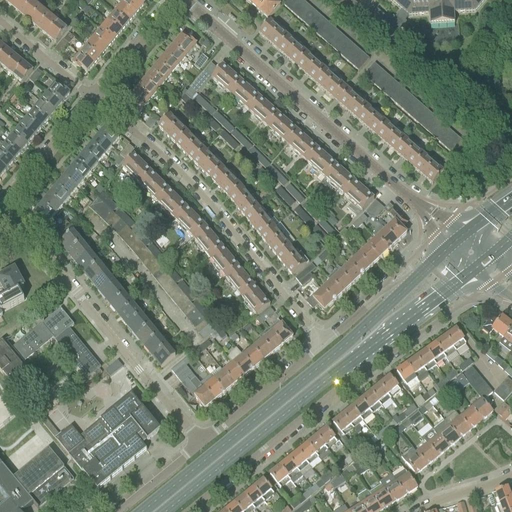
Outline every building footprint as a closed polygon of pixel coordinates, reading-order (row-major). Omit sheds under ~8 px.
[(6,0),(4,2),(13,9),(20,0),(6,0)] [(20,0),(13,9),(21,16),(32,3),(28,0),(20,0)] [(77,0),(74,4),(82,11),(85,8),(77,0)] [(115,0),(115,1),(121,6),(128,12),(130,10),(136,15),(143,6),(138,1),(138,0),(115,0)] [(280,8),(270,0),(259,0),(252,8),(268,21),(280,8)] [(289,12),(299,0),(289,0),(283,7),(289,12)] [(299,0),(289,12),(295,17),(306,4),(300,0),(299,0)] [(351,0),(336,0),(333,4),(349,18),(359,7),(351,0)] [(365,22),(361,27),(385,47),(406,23),(405,21),(409,17),(429,15),(430,26),(455,24),(454,14),(475,13),(485,0),(389,0),(402,11),(391,23),(377,10),(373,14),(370,18),(366,22),(365,22)] [(21,16),(30,23),(41,10),(32,3),(21,16)] [(295,17),(301,22),(311,9),(306,4),(295,17)] [(121,6),(114,15),(121,20),(123,18),(129,23),(136,15),(130,10),(128,12),(121,6)] [(85,8),(82,11),(84,15),(86,17),(91,10),(90,9),(85,8)] [(301,22),(306,27),(317,14),(311,9),(301,22)] [(30,23),(38,30),(49,17),(41,10),(30,23)] [(351,17),(361,27),(365,22),(354,13),(351,17)] [(312,32),(323,19),(317,14),(306,27),(312,32)] [(114,15),(107,23),(114,29),(116,27),(122,32),(129,23),(123,18),(121,20),(114,15)] [(38,30),(47,37),(58,24),(49,17),(38,30)] [(318,37),(329,25),(323,19),(312,32),(318,37)] [(287,37),(270,22),(259,35),(276,50),(287,37)] [(107,23),(100,32),(107,37),(109,35),(115,40),(122,32),(116,27),(114,29),(107,23)] [(58,24),(47,37),(56,44),(66,31),(58,24)] [(324,42),(335,30),(329,25),(318,37),(324,42)] [(324,42),(329,47),(340,35),(335,30),(324,42)] [(100,32),(93,40),(100,46),(102,44),(108,49),(115,40),(109,35),(107,37),(100,32)] [(329,47),(335,52),(346,40),(340,35),(329,47)] [(306,54),(287,37),(276,50),(295,67),(306,54)] [(181,38),(174,46),(180,51),(178,53),(185,59),(196,46),(187,39),(185,41),(181,38)] [(54,51),(59,55),(68,45),(62,40),(54,51)] [(93,40),(86,49),(93,54),(95,52),(101,57),(108,49),(102,44),(100,46),(93,40)] [(341,57),(352,45),(346,40),(335,52),(341,57)] [(347,62),(358,50),(352,45),(341,57),(347,62)] [(174,46),(167,55),(173,60),(171,62),(178,68),(185,59),(178,53),(180,51),(174,46)] [(86,49),(79,57),(86,63),(88,61),(94,66),(101,57),(95,52),(93,54),(86,49)] [(353,67),(363,55),(358,50),(347,62),(353,67)] [(0,59),(0,67),(4,71),(15,58),(7,51),(0,59)] [(326,71),(306,54),(295,67),(315,84),(326,71)] [(167,55),(160,63),(165,68),(164,70),(171,76),(178,68),(171,62),(173,60),(167,55)] [(358,72),(369,60),(363,55),(353,67),(358,72)] [(86,63),(79,57),(72,66),(85,77),(94,66),(88,61),(86,63)] [(202,57),(194,67),(199,71),(207,62),(208,61),(202,57)] [(4,71),(13,78),(24,65),(15,58),(4,71)] [(160,63),(153,72),(158,77),(157,79),(164,85),(171,76),(164,70),(165,68),(160,63)] [(374,64),(363,77),(369,82),(380,69),(374,64)] [(24,65),(13,78),(22,85),(33,72),(24,65)] [(185,96),(191,101),(217,70),(211,65),(185,96)] [(230,96),(242,84),(222,67),(211,80),(230,96)] [(380,69),(369,82),(374,87),(385,74),(380,69)] [(37,72),(29,81),(33,85),(41,76),(42,75),(38,71),(37,72)] [(315,84),(333,100),(336,102),(347,90),(326,71),(315,84)] [(153,72),(146,80),(151,85),(150,87),(157,93),(164,85),(157,79),(158,77),(153,72)] [(385,74),(374,87),(379,92),(391,79),(385,74)] [(391,79),(379,92),(385,96),(396,83),(391,79)] [(146,80),(139,89),(144,93),(142,96),(150,102),(157,93),(150,87),(151,85),(146,80)] [(396,83),(385,96),(390,101),(402,88),(396,83)] [(250,114),(261,101),(242,84),(230,96),(250,114)] [(54,87),(47,95),(55,101),(57,99),(62,104),(70,95),(63,90),(61,92),(54,87)] [(402,88),(390,101),(396,106),(407,93),(402,88)] [(139,89),(131,97),(137,102),(135,104),(143,110),(150,102),(142,96),(144,93),(139,89)] [(336,102),(358,122),(369,109),(347,90),(336,102)] [(407,93),(396,106),(401,111),(412,98),(407,93)] [(47,95),(40,104),(48,110),(50,107),(55,112),(62,104),(57,99),(55,101),(47,95)] [(197,96),(194,101),(211,117),(215,112),(198,96),(197,96)] [(137,102),(131,97),(124,106),(130,111),(128,113),(136,119),(143,110),(135,104),(137,102)] [(201,111),(185,97),(181,101),(197,116),(201,111)] [(412,98),(401,111),(407,115),(418,103),(412,98)] [(267,129),(279,117),(261,101),(250,114),(267,129)] [(418,103),(407,115),(412,120),(423,108),(418,103)] [(40,104),(33,112),(41,118),(43,116),(48,121),(55,112),(50,107),(48,110),(40,104)] [(423,108),(412,120),(418,125),(429,112),(423,108)] [(388,125),(369,109),(358,122),(377,138),(388,125)] [(33,112),(26,121),(34,127),(36,124),(41,129),(48,121),(43,116),(41,118),(33,112)] [(429,112),(418,125),(423,130),(434,117),(429,112)] [(200,118),(215,133),(219,129),(204,114),(200,118)] [(216,114),(212,118),(230,134),(234,130),(216,114)] [(145,126),(150,130),(158,120),(153,116),(145,126)] [(188,134),(170,116),(158,128),(176,146),(188,134)] [(286,146),(298,134),(279,117),(267,129),(286,146)] [(429,134),(440,122),(434,117),(423,130),(429,134)] [(26,121),(19,129),(27,135),(29,133),(34,138),(41,129),(36,124),(34,127),(26,121)] [(434,139),(445,127),(440,122),(429,134),(434,139)] [(407,142),(388,125),(377,138),(396,155),(407,142)] [(107,126),(100,135),(105,139),(103,142),(111,148),(118,140),(111,134),(114,132),(107,126)] [(440,144),(451,132),(445,127),(434,139),(440,144)] [(19,129),(12,138),(20,144),(22,141),(27,146),(34,138),(29,133),(27,135),(19,129)] [(235,131),(230,135),(247,152),(252,148),(235,131)] [(223,132),(219,137),(234,152),(239,147),(223,132)] [(445,149),(456,136),(451,132),(440,144),(445,149)] [(205,152),(188,134),(176,146),(193,164),(205,152)] [(306,163),(317,151),(298,134),(286,146),(287,147),(306,163)] [(100,135),(93,143),(98,148),(96,150),(104,157),(111,148),(103,142),(105,139),(100,135)] [(3,145),(5,146),(13,152),(15,150),(20,155),(27,146),(22,141),(20,144),(12,138),(10,136),(3,145)] [(461,141),(456,136),(445,149),(451,154),(461,141)] [(467,146),(461,141),(451,154),(456,159),(467,146)] [(425,158),(407,142),(396,155),(414,171),(425,158)] [(93,143),(86,152),(91,156),(89,159),(97,165),(104,157),(96,150),(98,148),(93,143)] [(5,146),(0,152),(0,155),(6,161),(8,158),(13,163),(20,155),(15,150),(13,152),(5,146)] [(132,151),(127,147),(119,157),(124,161),(132,151)] [(253,149),(248,153),(266,170),(270,166),(253,149)] [(469,149),(464,155),(470,161),(476,154),(469,149)] [(324,180),(335,167),(317,151),(306,163),(324,180)] [(86,152),(79,160),(84,165),(82,167),(90,174),(97,165),(89,159),(91,156),(86,152)] [(223,170),(205,152),(193,164),(211,182),(223,170)] [(239,157),(253,170),(258,166),(244,152),(239,157)] [(0,155),(0,167),(1,167),(6,171),(13,163),(8,158),(6,161),(0,155)] [(122,169),(140,187),(152,175),(134,157),(122,169)] [(443,173),(425,158),(414,171),(432,186),(443,173)] [(79,160),(72,169),(77,173),(75,176),(83,182),(90,174),(82,167),(84,165),(79,160)] [(271,167),(266,171),(283,188),(287,184),(271,167)] [(343,196),(354,184),(335,167),(324,180),(343,196)] [(72,169),(65,177),(70,182),(68,184),(76,191),(83,182),(75,176),(77,173),(72,169)] [(211,182),(228,199),(229,200),(241,188),(240,187),(223,170),(211,182)] [(257,174),(272,189),(276,184),(261,170),(257,174)] [(140,187),(158,205),(170,193),(152,175),(140,187)] [(65,177),(58,186),(63,190),(61,193),(69,199),(76,191),(68,184),(70,182),(65,177)] [(361,213),(373,200),(354,184),(343,196),(361,213)] [(58,186),(51,194),(56,199),(54,201),(62,208),(69,199),(61,193),(63,190),(58,186)] [(289,186),(285,190),(300,206),(304,201),(289,186)] [(242,189),(241,188),(229,200),(244,218),(257,208),(242,189)] [(280,188),(275,193),(285,203),(290,208),(294,204),(280,188)] [(158,205),(176,223),(188,211),(170,193),(158,205)] [(51,194),(44,203),(49,207),(47,210),(55,216),(62,208),(54,201),(56,199),(51,194)] [(101,194),(97,199),(113,213),(117,208),(101,194)] [(96,199),(88,209),(95,215),(104,206),(96,199)] [(49,207),(44,203),(37,211),(36,210),(31,215),(39,221),(41,219),(48,225),(55,216),(47,210),(49,207)] [(306,203),(301,208),(316,223),(321,219),(306,203)] [(366,213),(370,217),(379,206),(375,203),(366,213)] [(104,206),(95,215),(100,219),(108,210),(104,206)] [(379,206),(370,217),(374,221),(383,210),(379,206)] [(273,227),(257,208),(244,218),(260,238),(273,227)] [(298,208),(293,212),(308,228),(313,223),(298,208)] [(392,208),(391,208),(385,214),(394,223),(388,229),(386,227),(384,230),(397,244),(406,235),(405,234),(407,233),(403,229),(401,230),(401,229),(407,224),(392,208)] [(108,210),(100,219),(104,223),(106,225),(115,216),(108,210)] [(119,210),(115,215),(129,230),(134,225),(119,210)] [(176,223),(192,239),(205,227),(188,211),(176,223)] [(115,216),(106,225),(111,230),(120,222),(115,216)] [(364,216),(357,222),(361,226),(367,219),(364,216)] [(322,221),(318,225),(333,241),(337,236),(322,221)] [(120,222),(111,230),(117,237),(126,228),(120,222)] [(361,226),(357,222),(352,226),(356,230),(361,226)] [(51,239),(56,243),(69,226),(65,223),(51,239)] [(192,239),(208,259),(222,248),(205,227),(192,239)] [(289,247),(273,227),(260,238),(276,258),(289,247)] [(316,227),(311,232),(326,247),(331,242),(316,227)] [(381,227),(372,236),(376,240),(388,253),(392,249),(397,244),(384,230),(381,227)] [(126,228),(117,237),(121,242),(130,233),(126,228)] [(136,228),(131,232),(145,248),(150,244),(136,228)] [(346,232),(340,238),(344,242),(350,236),(346,232)] [(59,244),(68,255),(84,241),(81,237),(78,239),(73,233),(59,244)] [(130,233),(121,242),(126,246),(127,248),(137,240),(130,233)] [(344,242),(340,238),(335,243),(339,247),(344,242)] [(137,240),(127,248),(132,253),(141,245),(137,240)] [(367,249),(379,261),(387,253),(388,254),(388,253),(376,240),(371,245),(369,244),(366,247),(367,249)] [(68,255),(76,265),(90,254),(85,247),(87,245),(84,241),(68,255)] [(141,245),(132,253),(138,260),(147,252),(141,245)] [(152,246),(147,250),(161,266),(166,262),(152,246)] [(289,247),(276,258),(292,277),(293,277),(292,276),(304,267),(305,267),(309,264),(301,254),(297,257),(289,247)] [(208,259),(224,279),(238,268),(222,248),(208,259)] [(329,249),(323,255),(326,259),(333,252),(329,249)] [(358,257),(370,270),(379,261),(367,249),(362,254),(359,253),(356,255),(358,257)] [(147,252),(138,260),(141,264),(151,256),(147,252)] [(76,265),(85,275),(101,262),(98,258),(95,260),(90,254),(76,265)] [(326,259),(323,255),(318,259),(322,263),(326,259)] [(151,256),(141,264),(145,269),(147,271),(157,263),(151,256)] [(350,265),(349,266),(361,279),(365,275),(364,275),(370,270),(358,257),(353,262),(351,260),(348,263),(350,265)] [(85,275),(93,286),(107,274),(102,268),(104,266),(101,262),(85,275)] [(157,263),(147,271),(151,276),(161,268),(157,263)] [(167,264),(162,268),(176,285),(181,281),(167,264)] [(312,265),(306,270),(309,275),(315,270),(312,265)] [(341,274),(340,275),(351,287),(360,279),(360,280),(361,279),(349,266),(344,270),(342,269),(339,272),(341,274)] [(161,268),(151,276),(156,283),(166,275),(161,268)] [(240,298),(253,287),(238,268),(224,279),(240,298)] [(309,275),(306,270),(295,279),(298,284),(309,275)] [(0,318),(2,317),(1,315),(24,302),(19,292),(21,291),(24,289),(14,271),(0,279),(0,284),(6,295),(7,298),(0,302),(0,318)] [(340,275),(337,272),(328,280),(331,283),(342,296),(351,287),(340,275)] [(93,286),(102,296),(118,283),(115,279),(112,280),(107,274),(93,286)] [(166,275),(156,283),(160,288),(170,280),(166,275)] [(309,275),(298,284),(302,288),(313,279),(309,275)] [(170,280),(160,288),(164,292),(166,295),(176,286),(170,280)] [(102,296),(110,306),(124,295),(119,289),(121,287),(118,283),(102,296)] [(182,283),(177,287),(191,304),(196,300),(182,283)] [(323,291),(321,292),(334,305),(337,301),(342,296),(331,283),(326,287),(324,286),(321,289),(323,291)] [(176,286),(166,295),(170,299),(180,292),(176,286)] [(256,317),(269,307),(253,287),(240,298),(256,317)] [(180,292),(170,299),(175,306),(185,298),(180,292)] [(314,296),(306,303),(312,311),(317,306),(324,313),(332,305),(333,306),(334,305),(321,292),(316,297),(314,296)] [(110,306),(119,317),(135,304),(132,299),(129,301),(124,295),(110,306)] [(185,298),(175,306),(179,311),(189,303),(185,298)] [(197,301),(192,305),(206,322),(211,318),(197,301)] [(136,310),(141,316),(145,313),(137,302),(135,304),(139,308),(136,310)] [(189,303),(179,311),(185,318),(195,310),(189,303)] [(119,317),(127,327),(141,316),(136,310),(139,308),(135,304),(119,317)] [(0,345),(0,372),(2,375),(2,374),(3,373),(17,390),(25,384),(21,381),(27,376),(19,366),(33,355),(36,352),(38,351),(38,350),(52,339),(54,342),(63,352),(86,380),(93,375),(94,374),(97,378),(102,373),(99,369),(100,368),(96,363),(95,363),(86,352),(84,350),(84,349),(80,344),(68,331),(73,326),(69,321),(66,323),(61,317),(64,315),(60,310),(43,324),(43,323),(40,325),(41,325),(41,326),(27,337),(22,341),(22,342),(12,350),(9,352),(9,353),(9,352),(5,348),(2,344),(0,345)] [(195,310),(185,318),(189,323),(199,315),(195,310)] [(270,310),(260,318),(263,323),(274,314),(270,310)] [(199,315),(189,323),(194,329),(204,321),(199,315)] [(127,327),(136,338),(152,324),(149,320),(146,322),(141,316),(127,327)] [(492,331),(503,339),(511,327),(511,325),(502,318),(498,323),(492,318),(482,330),(489,336),(492,331)] [(212,320),(207,324),(214,333),(215,332),(219,337),(222,341),(222,342),(226,338),(212,320)] [(204,321),(194,329),(198,334),(208,326),(204,321)] [(136,338),(144,348),(158,336),(153,330),(155,328),(152,324),(136,338)] [(272,331),(270,332),(283,348),(284,347),(284,346),(292,339),(280,324),(277,327),(278,329),(273,333),(272,331)] [(208,326),(198,334),(204,341),(214,333),(208,326)] [(509,354),(511,350),(511,327),(503,339),(498,345),(509,354)] [(456,331),(445,339),(455,352),(466,344),(465,344),(456,332),(456,331)] [(262,339),(260,340),(273,355),(279,350),(279,351),(283,348),(270,332),(269,333),(269,336),(263,341),(262,339)] [(235,335),(228,339),(232,344),(238,340),(235,335)] [(144,348),(153,358),(169,345),(165,341),(163,342),(158,336),(144,348)] [(445,339),(435,346),(445,359),(455,352),(445,339)] [(252,347),(251,348),(263,363),(273,355),(260,340),(258,342),(259,344),(253,349),(252,347)] [(207,342),(201,347),(204,351),(210,347),(207,342)] [(169,345),(153,358),(161,369),(176,357),(170,351),(172,349),(169,345)] [(435,346),(425,353),(435,366),(445,359),(435,346)] [(483,354),(488,358),(494,351),(489,346),(483,354)] [(204,351),(201,347),(194,352),(198,357),(204,351)] [(243,358),(254,372),(255,371),(255,370),(263,363),(254,352),(251,348),(249,350),(250,352),(247,354),(243,358)] [(243,358),(241,356),(236,350),(227,359),(231,364),(244,379),(250,374),(250,375),(254,372),(243,358)] [(425,353),(416,360),(426,373),(435,366),(425,353)] [(492,354),(488,358),(493,363),(497,358),(492,354)] [(493,363),(498,367),(502,363),(497,358),(493,363)] [(416,360),(406,367),(419,384),(428,377),(426,373),(416,360)] [(469,360),(464,365),(467,369),(472,365),(469,360)] [(181,363),(171,372),(175,376),(185,367),(181,363)] [(507,367),(502,363),(498,367),(503,372),(507,367)] [(229,369),(223,374),(234,387),(244,379),(231,364),(229,366),(229,369)] [(464,365),(458,369),(462,373),(467,369),(464,365)] [(185,367),(175,376),(178,380),(189,371),(185,367)] [(406,367),(395,374),(395,375),(396,374),(403,384),(401,386),(406,393),(407,393),(419,384),(406,367)] [(511,371),(507,367),(503,372),(509,377),(511,373),(511,371)] [(219,369),(209,377),(212,380),(225,396),(226,395),(225,394),(234,387),(223,374),(219,369)] [(466,382),(476,374),(472,369),(461,377),(462,377),(466,382)] [(189,371),(178,380),(181,385),(192,376),(189,371)] [(454,372),(445,379),(445,380),(448,384),(458,377),(454,372)] [(476,374),(466,382),(467,383),(470,387),(480,379),(476,374)] [(209,377),(200,385),(202,388),(215,403),(221,398),(221,399),(225,396),(212,380),(209,377)] [(462,377),(451,386),(456,392),(467,383),(466,382),(462,377)] [(390,378),(380,387),(390,400),(400,392),(400,391),(399,392),(389,380),(390,379),(390,378)] [(195,379),(190,383),(199,394),(194,398),(200,406),(199,407),(203,411),(204,410),(205,411),(215,403),(202,388),(200,385),(195,379)] [(480,379),(470,387),(474,392),(484,383),(480,379)] [(511,383),(507,379),(502,384),(511,392),(511,383)] [(445,380),(436,387),(439,391),(448,384),(445,380)] [(484,383),(474,392),(478,397),(488,388),(484,383)] [(511,392),(502,384),(498,389),(508,398),(511,393),(511,392)] [(380,387),(370,394),(381,407),(390,400),(380,387)] [(488,388),(478,397),(481,401),(482,402),(486,398),(492,393),(488,388)] [(498,389),(493,394),(503,403),(508,398),(498,389)] [(30,391),(25,395),(30,401),(35,397),(30,391)] [(431,391),(426,395),(430,400),(435,395),(432,392),(432,391),(431,391)] [(444,391),(440,395),(443,399),(448,396),(444,391)] [(370,394),(361,402),(372,415),(381,407),(370,394)] [(426,395),(421,399),(424,403),(424,404),(430,400),(426,395)] [(440,395),(434,399),(438,404),(443,399),(440,395)] [(72,460),(76,465),(98,492),(147,451),(141,445),(147,441),(160,431),(131,396),(80,438),(71,427),(60,437),(46,419),(41,423),(68,456),(69,455),(73,460),(72,460)] [(486,398),(482,402),(487,408),(491,405),(486,398)] [(481,401),(470,410),(480,423),(492,413),(491,413),(487,408),(482,402),(481,401)] [(361,402),(352,410),(362,423),(372,415),(361,402)] [(413,406),(406,412),(409,416),(416,410),(413,406)] [(496,415),(505,423),(511,414),(511,412),(504,406),(496,415)] [(423,409),(418,413),(421,417),(427,413),(423,409)] [(358,426),(362,423),(352,410),(342,417),(353,430),(357,436),(360,433),(360,428),(358,426)] [(470,410),(459,419),(469,432),(480,423),(470,410)] [(418,413),(407,422),(411,427),(413,426),(414,428),(423,420),(421,418),(421,417),(418,413)] [(455,414),(444,422),(459,441),(469,432),(459,419),(455,414)] [(395,417),(391,420),(396,426),(397,427),(405,419),(402,415),(397,419),(397,418),(395,417)] [(344,438),(353,430),(342,417),(332,425),(333,426),(334,427),(332,429),(345,444),(348,442),(344,438)] [(444,422),(433,431),(448,449),(459,441),(444,422)] [(389,426),(384,430),(387,434),(392,430),(389,426)] [(327,430),(316,438),(327,451),(337,443),(336,443),(331,437),(333,436),(328,430),(327,431),(327,430)] [(384,430),(378,434),(382,439),(387,434),(384,430)] [(421,439),(427,446),(437,458),(448,449),(433,431),(432,430),(421,439)] [(396,431),(391,435),(395,439),(400,435),(396,431)] [(316,438),(307,446),(318,459),(321,463),(330,455),(327,451),(316,438)] [(370,441),(365,445),(369,449),(374,445),(370,441)] [(365,445),(360,450),(363,454),(369,449),(365,445)] [(307,446),(298,453),(309,466),(318,459),(307,446)] [(379,446),(373,450),(377,454),(382,450),(379,446)] [(427,446),(416,454),(426,467),(437,458),(427,446)] [(426,467),(416,454),(412,449),(400,458),(405,464),(404,464),(404,465),(405,464),(414,476),(414,477),(426,467)] [(377,454),(373,450),(368,454),(371,458),(377,454)] [(14,480),(33,504),(38,510),(45,505),(48,508),(57,501),(54,497),(73,481),(67,473),(49,451),(48,451),(48,452),(40,458),(40,459),(32,465),(31,466),(23,472),(23,473),(15,479),(14,479),(14,480)] [(298,453),(289,461),(299,474),(302,478),(312,470),(298,453)] [(362,458),(352,467),(356,473),(357,476),(362,473),(363,475),(370,471),(362,458)] [(289,461),(279,469),(290,482),(293,485),(302,478),(299,474),(289,461)] [(344,462),(339,466),(343,471),(348,467),(344,462)] [(3,466),(0,463),(0,511),(21,511),(23,511),(33,504),(14,480),(3,466)] [(343,471),(339,466),(335,470),(338,475),(343,471)] [(352,467),(347,471),(351,477),(356,473),(352,467)] [(290,482),(279,469),(269,477),(269,478),(270,477),(280,489),(279,490),(280,490),(290,482)] [(404,470),(392,478),(404,497),(417,489),(417,488),(416,489),(408,476),(409,476),(408,475),(408,476),(404,470)] [(325,475),(320,480),(324,486),(330,481),(325,475)] [(334,491),(345,484),(340,476),(330,485),(333,490),(334,491)] [(379,484),(384,491),(392,505),(404,497),(392,478),(391,476),(379,484)] [(263,482),(253,490),(264,503),(274,495),(274,494),(273,495),(263,483),(264,482),(263,482)] [(330,485),(324,490),(328,494),(333,490),(330,485)] [(381,487),(369,494),(372,498),(380,511),(392,505),(384,491),(381,487)] [(491,497),(488,500),(491,508),(495,508),(511,501),(507,490),(506,489),(506,490),(492,496),(491,495),(491,496),(491,497)] [(253,490),(244,498),(254,511),(264,503),(253,490)] [(356,500),(360,506),(363,511),(380,511),(372,498),(368,492),(367,493),(366,491),(357,497),(358,499),(356,500)] [(307,492),(302,497),(306,501),(311,497),(307,492)] [(302,497),(297,501),(300,505),(306,501),(302,497)] [(244,498),(235,505),(240,511),(252,511),(254,511),(244,498)] [(313,499),(308,503),(310,506),(311,507),(316,503),(313,499)] [(490,511),(511,511),(511,503),(511,501),(495,508),(490,510),(490,511)] [(475,511),(478,510),(476,503),(473,504),(472,502),(466,504),(468,511),(475,511)] [(310,506),(308,503),(302,507),(306,511),(311,507),(310,506)]
